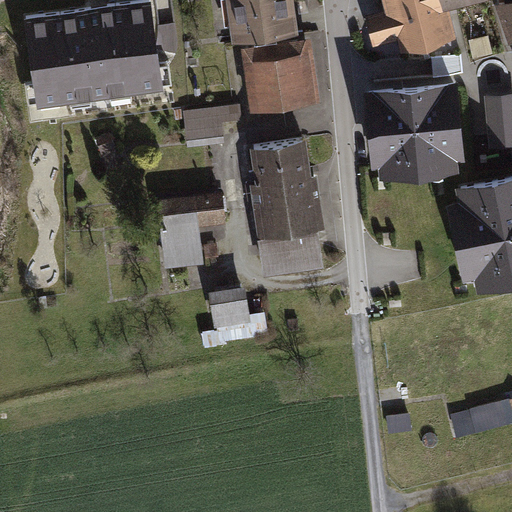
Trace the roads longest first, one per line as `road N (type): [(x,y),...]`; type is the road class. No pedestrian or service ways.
road 1 (track): [(356,286),(377,511)]
road 2 (unknown): [(377,511),(511,477)]
